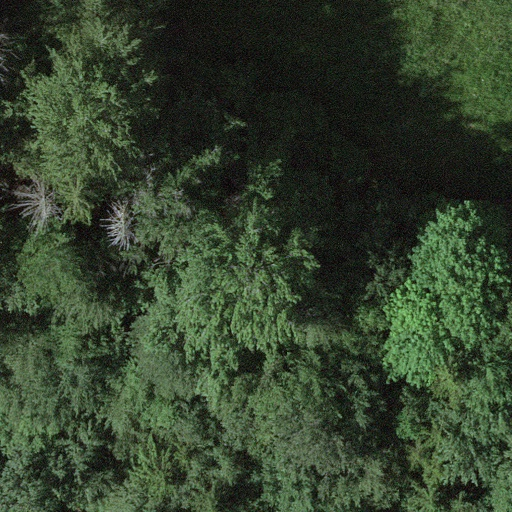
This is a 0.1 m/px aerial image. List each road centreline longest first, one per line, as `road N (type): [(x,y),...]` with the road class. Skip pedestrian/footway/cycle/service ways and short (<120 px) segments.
road 1 (track): [(511,211),(466,213),(314,182),(267,194),(131,202),(0,182)]
road 2 (track): [(314,182),(33,102),(0,83)]
